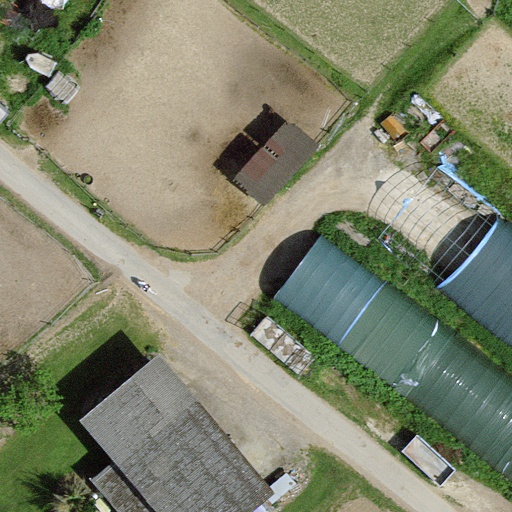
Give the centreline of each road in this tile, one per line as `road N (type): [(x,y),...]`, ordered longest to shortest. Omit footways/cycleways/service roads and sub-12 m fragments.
road 1 (track): [(195,321),(477,0)]
road 2 (track): [(195,321),(433,511)]
road 3 (unclassified): [(0,164),(195,321)]
